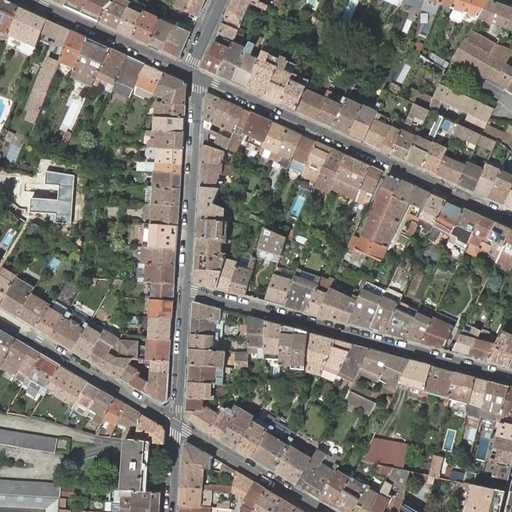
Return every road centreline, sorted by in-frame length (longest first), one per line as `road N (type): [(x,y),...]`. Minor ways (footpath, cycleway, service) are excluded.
road 1 (residential): [(511,218),(193,73)]
road 2 (residential): [(511,378),(186,292)]
road 3 (residential): [(193,73),(186,292)]
road 4 (tertiary): [(0,315),(177,426)]
road 5 (residential): [(193,73),(29,0)]
road 6 (tertiary): [(177,426),(329,511)]
road 7 (residential): [(186,292),(177,426)]
